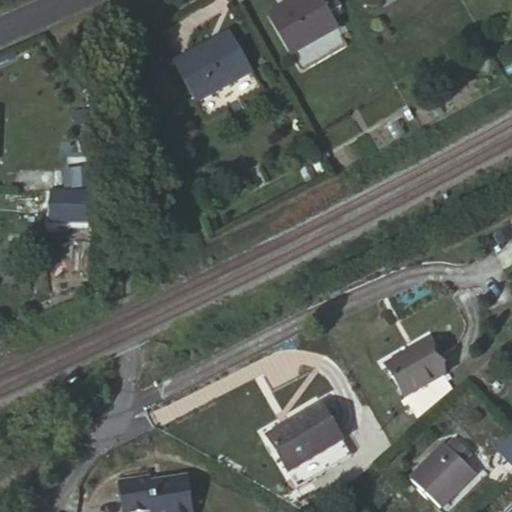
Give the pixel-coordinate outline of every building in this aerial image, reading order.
[(342,15),(335,0),(308,0),(278,16),(299,56),(350,29),(342,15)] [(353,0),(335,0),(342,15),(358,8),(353,0)] [(232,22),(175,52),(194,92),(252,61),(232,22)] [(423,345),(385,363),(399,397),(437,378),(423,345)] [(261,426),(279,464),(335,439),(316,401),(261,426)] [(511,431),(492,450),(507,470),(511,465),(511,431)] [(453,444),(467,458),(481,448),(464,433),(453,444)] [(335,439),(279,464),(286,478),(341,452),(335,439)] [(481,472),(467,458),(453,444),(418,477),(445,507),(481,472)] [(148,477),(120,480),(123,511),(130,511),(152,509),(151,511),(191,511),(187,478),(149,482),(148,477)]
